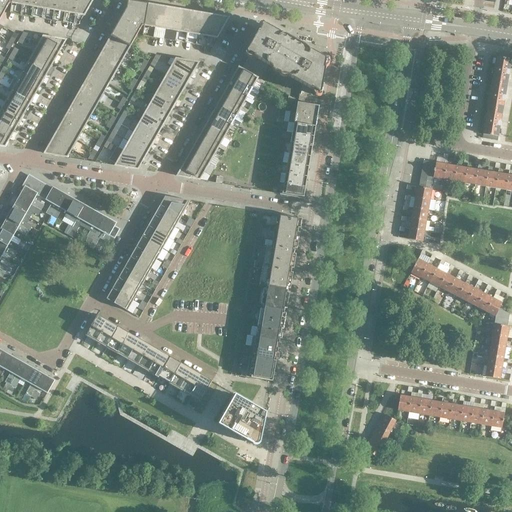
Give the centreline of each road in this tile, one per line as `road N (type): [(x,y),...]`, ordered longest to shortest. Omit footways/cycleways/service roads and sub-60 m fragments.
road 1 (tertiary): [(350,362),(410,19)]
road 2 (residential): [(157,184),(54,366),(0,335)]
road 3 (tertiary): [(326,213),(281,478)]
road 4 (residential): [(101,305),(224,381),(195,436)]
road 5 (tertiary): [(356,16),(326,213)]
road 6 (residential): [(25,161),(114,4)]
road 7 (residential): [(247,28),(157,184)]
road 8 (residential): [(326,213),(157,184)]
road 9 (residential): [(511,154),(457,138),(473,27)]
road 10 (residential): [(511,392),(350,362)]
road 11 (residential): [(157,184),(25,161)]
road 12 (tertiary): [(330,485),(350,362)]
